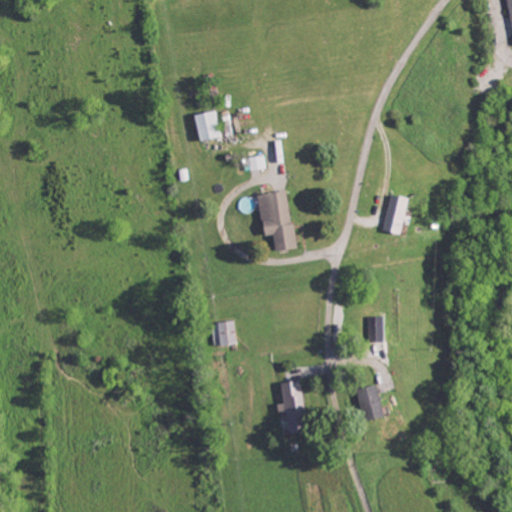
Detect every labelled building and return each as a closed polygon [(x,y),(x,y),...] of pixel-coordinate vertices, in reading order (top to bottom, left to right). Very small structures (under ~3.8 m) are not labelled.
[(195,114),(201,139),(222,135),(216,109),(195,114)] [(297,247),(289,189),(259,193),(265,235),(274,233),(277,250),(297,247)] [(411,197),(393,192),(384,228),(401,233),(411,197)] [(370,341),(385,340),(385,315),(369,315),(370,341)] [(289,432),(308,430),(302,380),(283,382),(289,432)] [(386,416),(379,384),(360,388),(366,420),(386,416)]
